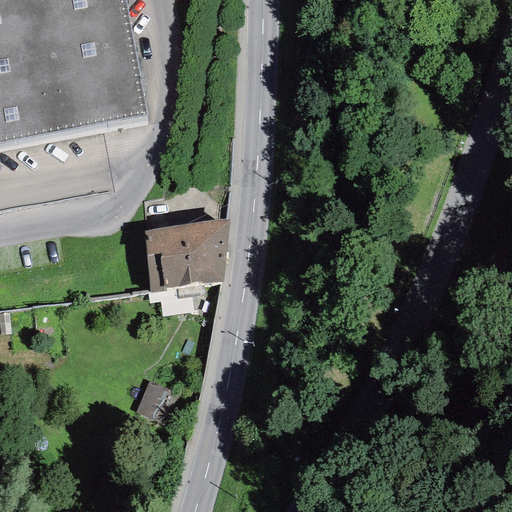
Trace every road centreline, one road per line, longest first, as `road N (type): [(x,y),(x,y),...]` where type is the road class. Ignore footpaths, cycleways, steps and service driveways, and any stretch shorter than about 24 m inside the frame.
road 1 (secondary): [(184,511),(214,417),(245,235),(256,0)]
road 2 (tertiary): [(303,511),(373,423),(511,51)]
road 3 (unknown): [(154,150),(160,0)]
